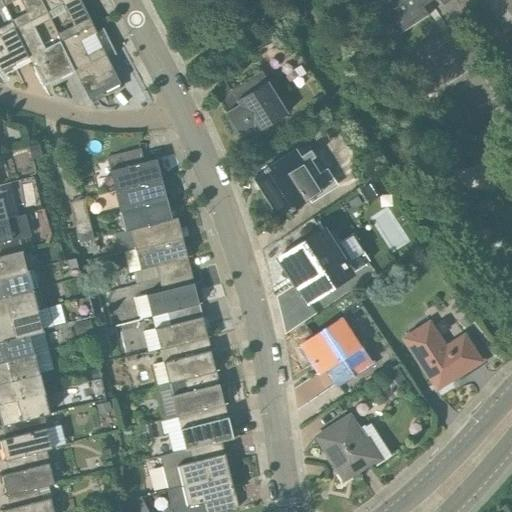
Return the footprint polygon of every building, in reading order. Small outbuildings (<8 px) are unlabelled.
[(21,0),(27,12),(31,20),(48,12),(41,0),(21,0)] [(63,4),(74,25),(78,34),(92,26),(96,33),(97,33),(80,0),(41,0),(48,12),(63,4)] [(511,0),(364,0),(374,15),(373,16),(374,17),(383,11),(400,36),(400,35),(400,34),(427,16),(428,17),(429,16),(418,0),(439,0),(443,5),(450,0),(511,0)] [(46,48),(35,27),(31,20),(15,28),(29,58),(44,86),(75,71),(61,42),(60,41),(46,48)] [(77,34),(61,42),(75,71),(90,100),(121,84),(106,54),(95,33),(96,33),(92,26),(78,34),(77,34)] [(0,34),(0,72),(29,58),(15,28),(0,34)] [(227,114),(241,136),(254,129),(256,133),(288,113),(268,82),(237,102),(239,106),(227,114)] [(329,104),(322,93),(310,101),(317,112),(329,104)] [(29,146),(32,160),(43,158),(40,143),(29,146)] [(291,212),(310,200),(312,203),(339,186),(328,168),(320,172),(312,159),(316,156),(312,149),(302,155),(297,148),(263,169),(265,171),(254,178),(278,217),(289,210),(291,212)] [(115,191),(162,179),(157,160),(160,159),(160,158),(144,162),(141,149),(107,157),(110,171),(115,191)] [(120,211),(167,199),(162,179),(115,191),(120,211)] [(385,193),(377,179),(362,189),(371,202),(385,193)] [(73,213),(87,209),(84,199),(70,202),(73,213)] [(120,211),(125,231),(131,229),(172,219),(167,199),(120,211)] [(89,219),(87,209),(73,213),(75,222),(89,219)] [(131,229),(136,249),(182,237),(178,217),(172,219),(131,229)] [(0,256),(0,255),(2,255),(0,248),(0,241),(13,239),(8,219),(0,220),(0,256)] [(77,232),(92,228),(89,219),(75,222),(77,232)] [(92,228),(77,232),(80,242),(94,238),(92,228)] [(330,233),(327,228),(280,259),(308,302),(355,271),(335,239),(330,242),(326,236),(330,233)] [(159,279),(191,271),(182,237),(136,249),(142,269),(133,271),(136,284),(159,278),(159,279)] [(0,277),(28,270),(23,249),(2,255),(0,255),(0,256),(0,277)] [(0,298),(33,290),(28,270),(0,277),(0,298)] [(167,312),(199,304),(191,271),(159,279),(144,283),(153,315),(167,312)] [(364,288),(371,299),(383,290),(376,279),(364,288)] [(96,294),(108,291),(106,283),(95,286),(96,294)] [(0,318),(39,309),(33,290),(0,298),(0,318)] [(176,346),(208,338),(199,304),(167,312),(170,324),(156,328),(161,349),(176,345),(176,346)] [(0,318),(0,340),(30,333),(30,334),(44,330),(39,309),(0,318)] [(337,385),(357,372),(360,376),(377,364),(362,342),(360,343),(344,318),(301,346),(314,365),(323,359),(328,366),(325,368),(337,385)] [(431,319),(404,337),(434,385),(435,384),(446,377),(449,381),(481,361),(463,334),(447,344),(431,319)] [(90,320),(74,323),(77,339),(93,336),(90,320)] [(0,361),(35,353),(30,334),(30,333),(0,340),(0,361)] [(169,383),(216,372),(208,338),(176,346),(179,358),(151,365),(156,386),(169,383)] [(0,383),(41,373),(35,353),(0,361),(0,383)] [(390,373),(398,386),(407,381),(399,368),(390,373)] [(101,377),(99,369),(90,371),(92,379),(101,377)] [(165,421),(166,420),(225,405),(216,372),(169,383),(156,386),(165,421)] [(0,404),(46,393),(41,373),(0,383),(0,404)] [(0,404),(0,413),(3,426),(44,415),(51,413),(46,393),(0,404)] [(112,410),(110,402),(96,405),(98,414),(112,410)] [(186,450),(221,441),(236,438),(236,437),(233,437),(225,405),(192,414),(178,418),(186,450)] [(0,440),(1,441),(6,462),(47,451),(47,450),(52,448),(44,415),(3,426),(7,438),(0,439),(0,440)] [(344,481),(378,459),(350,415),(321,434),(334,455),(329,458),(344,481)] [(163,436),(160,421),(144,425),(148,440),(163,436)] [(174,453),(160,456),(169,489),(230,474),(221,441),(186,450),(174,454),(174,453)] [(110,456),(110,448),(100,449),(101,457),(110,456)] [(7,497),(39,489),(39,487),(55,483),(49,463),(50,463),(47,451),(6,462),(9,473),(0,475),(0,476),(2,476),(7,497)] [(182,486),(182,487),(187,507),(203,503),(204,511),(220,511),(238,507),(230,474),(169,489),(169,490),(182,486)] [(54,511),(51,497),(42,500),(39,489),(7,497),(10,508),(0,511),(4,511),(3,511),(54,511)]
